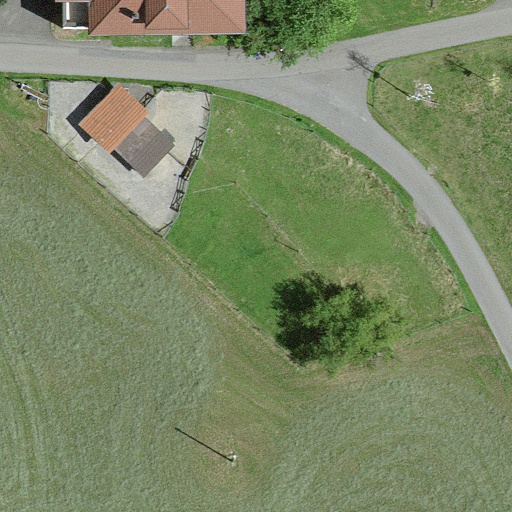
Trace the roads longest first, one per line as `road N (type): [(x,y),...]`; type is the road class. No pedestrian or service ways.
road 1 (unclassified): [(511,25),(372,49),(291,84),(0,59)]
road 2 (track): [(511,348),(425,192),(363,134),(291,84)]
